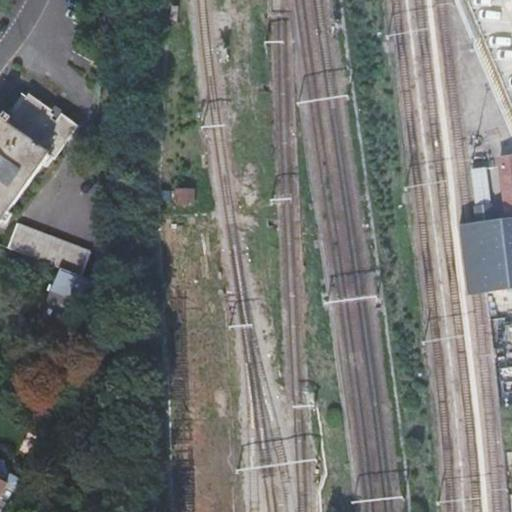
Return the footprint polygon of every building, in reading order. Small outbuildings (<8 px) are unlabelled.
[(0,220),(3,223),(3,222),(10,213),(44,165),(50,156),(51,155),(56,159),(79,126),(64,115),(58,123),(53,119),(54,118),(50,115),(54,109),(31,95),(13,120),(6,115),(0,123),(0,220)] [(65,113),(57,106),(54,109),(50,115),(54,118),(53,119),(58,123),(64,115),(65,113)] [(511,154),(499,156),(507,222),(497,223),(490,167),(473,169),(480,225),(468,226),(477,294),(511,289),(511,154)] [(54,159),(50,156),(44,165),(48,168),(54,159)] [(178,192),(178,207),(193,207),(193,192),(178,192)] [(8,225),(14,216),(10,213),(3,222),(8,225)] [(62,268),(84,277),(93,253),(19,224),(9,248),(62,268)] [(84,277),(62,268),(42,321),(74,334),(95,281),(84,277)] [(46,281),(36,277),(29,297),(38,300),(46,281)] [(0,511),(7,511),(13,500),(4,495),(9,485),(0,480),(0,511)]
